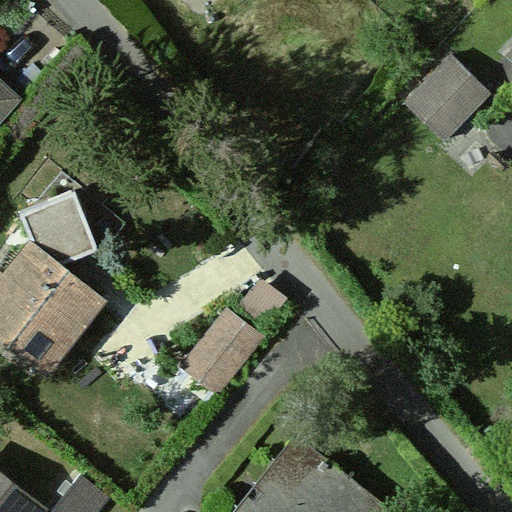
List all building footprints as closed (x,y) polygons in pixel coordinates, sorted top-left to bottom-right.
[(490,89),(450,50),(402,98),(441,138),(490,89)] [(0,112),(18,92),(0,76),(0,112)] [(104,289),(28,230),(2,264),(0,262),(0,327),(46,363),(104,289)] [(264,329),(227,300),(180,362),(217,390),(264,329)] [(382,511),(391,502),(295,425),(224,511),(382,511)] [(0,511),(36,511),(45,502),(0,466),(0,511)] [(93,511),(110,492),(82,469),(48,509),(51,511),(93,511)]
